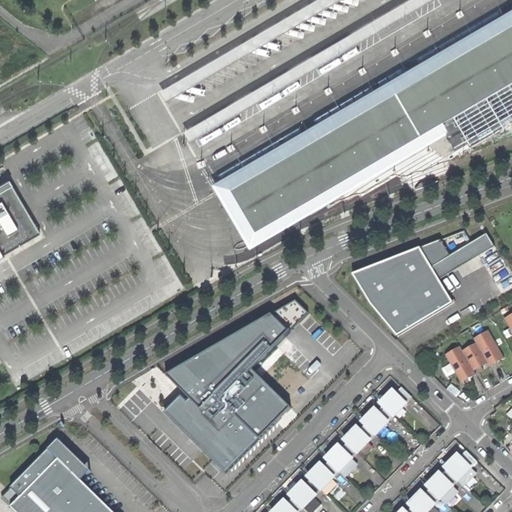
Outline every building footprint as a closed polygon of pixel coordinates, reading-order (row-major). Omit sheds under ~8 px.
[(310,0),(157,90),(164,101),(335,0),(310,0)] [(403,0),(181,131),(187,141),(427,0),(403,0)] [(248,248),(511,90),(511,7),(210,184),(213,188),(217,196),(221,203),(226,211),(230,218),(235,227),(239,234),(244,242),(248,248)] [(0,256),(40,234),(8,179),(0,184),(0,256)] [(429,268),(438,281),(493,247),(485,234),(449,256),(429,268)] [(418,249),(429,268),(449,256),(440,242),(418,249)] [(396,336),(451,303),(438,281),(429,268),(418,249),(352,274),(368,304),(396,336)] [(249,371),(307,314),(295,300),(164,373),(180,393),(160,412),(223,476),(288,408),(249,371)] [(491,332),(476,340),(478,345),(490,365),(492,369),(500,364),(507,360),(491,332)] [(484,369),(490,365),(478,345),(465,352),(476,373),(484,369)] [(478,376),(476,373),(465,352),(462,348),(448,356),(464,384),(472,380),(478,376)] [(387,397),(380,404),(396,419),(410,405),(394,390),(387,397)] [(369,415),(362,422),(377,437),(391,423),(376,408),(369,415)] [(351,433),(344,440),(359,456),(373,441),(358,426),(351,433)] [(60,441),(51,450),(61,460),(82,481),(91,472),(75,456),(60,441)] [(333,452),(326,459),(341,474),(342,472),(354,461),(355,460),(341,445),(333,452)] [(13,488),(23,498),(61,460),(51,450),(13,488)] [(445,468),(460,483),(461,482),(473,469),(475,468),(460,453),(451,462),(445,468)] [(23,498),(14,507),(18,511),(112,511),(108,507),(82,481),(61,460),(23,498)] [(359,466),(354,461),(342,472),(347,478),(359,466)] [(315,471),(308,478),(322,492),(337,478),(323,463),(315,471)] [(479,475),(473,469),(461,482),(466,487),(479,475)] [(427,487),(442,501),(443,500),(455,488),(456,487),(442,472),(434,480),(427,487)] [(297,488),(289,496),(304,511),(319,496),(304,481),(297,488)] [(4,497),(14,507),(23,498),(13,488),(4,497)] [(460,493),(455,488),(443,500),(448,506),(460,493)] [(409,505),(415,511),(432,511),(436,508),(439,506),(424,490),(416,498),(409,505)] [(279,508),(274,511),(298,511),(287,500),(279,508)]
